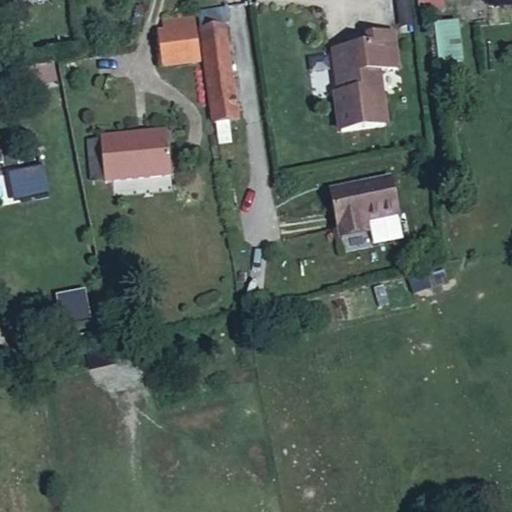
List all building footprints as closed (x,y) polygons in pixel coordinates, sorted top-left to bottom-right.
[(0,0),(0,11),(55,6),(54,0),(0,0)] [(461,19),(443,20),(443,59),(461,59),(461,19)] [(234,50),(233,33),(204,36),(206,53),(234,50)] [(241,149),(230,50),(206,53),(218,151),(241,149)] [(206,86),(203,54),(166,58),(169,86),(196,82),(198,87),(206,86)] [(383,152),(375,95),(393,93),(388,57),(366,60),(368,71),(330,76),(333,108),(338,108),(339,119),(330,119),(334,157),(383,152)] [(167,203),(162,158),(94,165),(98,209),(167,203)] [(392,237),(385,201),(323,214),(332,257),(362,251),(361,244),(392,237)] [(364,260),(362,251),(332,257),(334,266),(364,260)]
